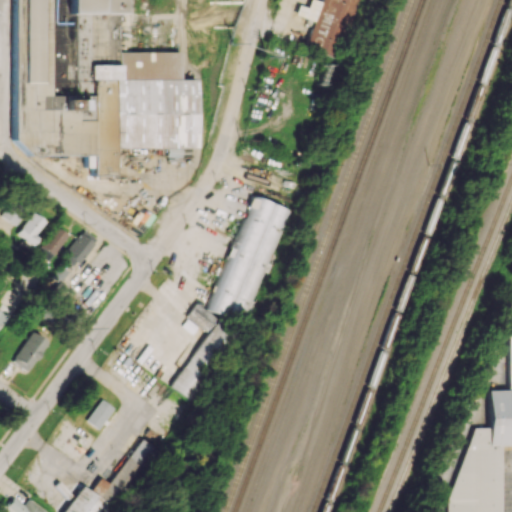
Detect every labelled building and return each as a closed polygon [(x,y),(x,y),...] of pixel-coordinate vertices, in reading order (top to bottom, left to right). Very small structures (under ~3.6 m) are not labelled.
[(194,148),(194,79),(177,79),(177,52),(117,51),(116,0),(19,0),(20,65),(12,65),(12,154),(88,155),(88,175),(110,175),(110,147),(194,148)] [(359,0),(339,61),(302,49),(318,0),(359,0)] [(207,310),(239,321),(279,206),(248,195),(207,310)] [(0,211),(0,216),(13,225),(21,214),(6,203),(0,211)] [(32,234),(42,221),(29,212),(14,234),(31,245),(36,237),(32,234)] [(35,253),(48,261),(65,234),(51,226),(35,253)] [(73,267),(93,239),(80,229),(60,257),(73,267)] [(58,282),(51,293),(60,299),(68,287),(60,282),(67,271),(58,264),(50,276),(58,282)] [(207,331),(169,386),(187,399),(234,331),(194,303),(185,316),(207,331)] [(24,371),(46,342),(31,331),(10,360),(24,371)] [(511,444),(511,334),(505,335),(505,390),(484,390),(485,427),(466,428),(443,509),(443,511),(498,511),(498,445),(511,444)] [(84,421),(98,429),(111,406),(98,398),(84,421)] [(61,511),(108,511),(152,446),(139,437),(108,484),(98,477),(89,491),(79,485),(61,511)] [(27,498),(23,504),(10,496),(0,511),(43,511),(45,510),(27,498)]
